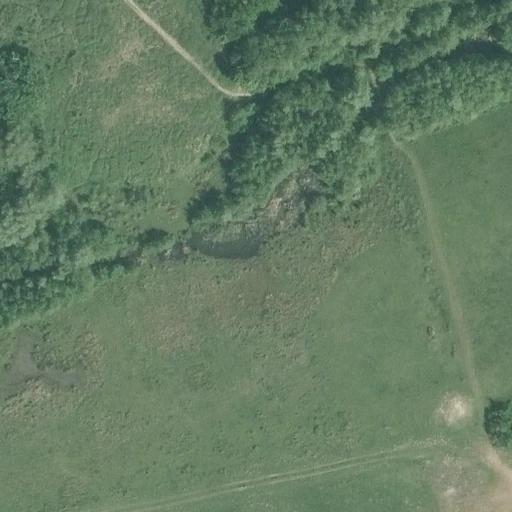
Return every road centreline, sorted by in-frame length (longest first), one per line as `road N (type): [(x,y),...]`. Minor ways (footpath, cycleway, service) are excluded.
road 1 (track): [(511,493),(503,489),(446,331),(366,62)]
road 2 (track): [(146,511),(479,424)]
